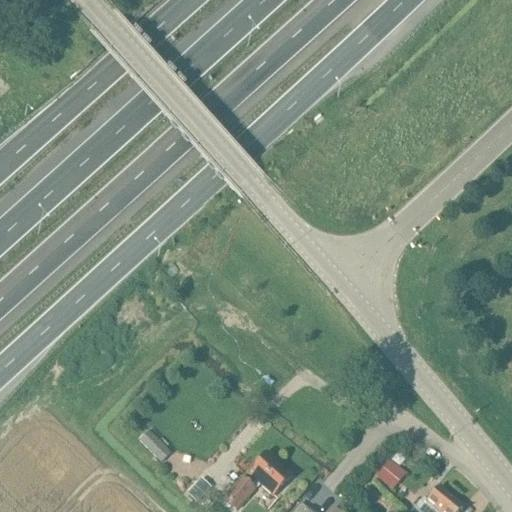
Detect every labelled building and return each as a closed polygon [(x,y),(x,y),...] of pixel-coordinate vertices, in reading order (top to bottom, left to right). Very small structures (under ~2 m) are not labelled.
[(147,433),(137,443),(160,466),(170,456),(147,433)] [(271,501),(289,481),(263,458),(245,478),(258,490),(255,494),(265,503),(269,499),(271,501)] [(387,463),(375,478),(390,491),(402,476),(387,463)] [(231,511),(238,511),(255,493),(238,479),(219,501),(231,511)] [(186,496),(197,505),(210,490),(200,481),(186,496)] [(420,502),(410,511),(461,511),(463,510),(439,489),(426,504),(425,505),(420,502)]
